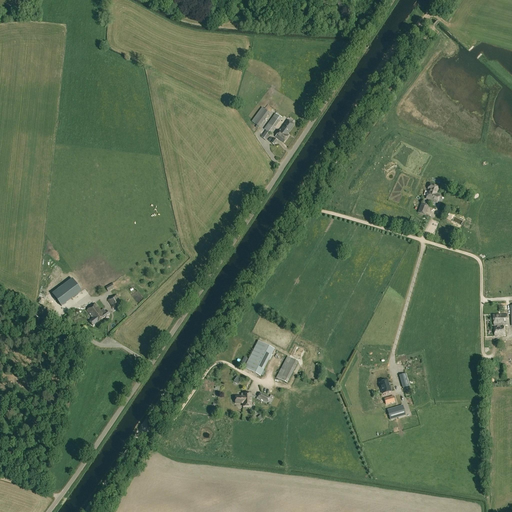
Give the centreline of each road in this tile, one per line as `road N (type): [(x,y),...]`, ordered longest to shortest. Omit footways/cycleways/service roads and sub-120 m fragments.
road 1 (unclassified): [(48,511),(392,0)]
road 2 (track): [(84,511),(289,204)]
road 3 (track): [(289,204),(475,257),(481,347)]
road 4 (track): [(289,204),(430,0)]
road 5 (track): [(258,381),(214,362),(172,423),(155,429)]
road 6 (track): [(424,241),(386,374)]
